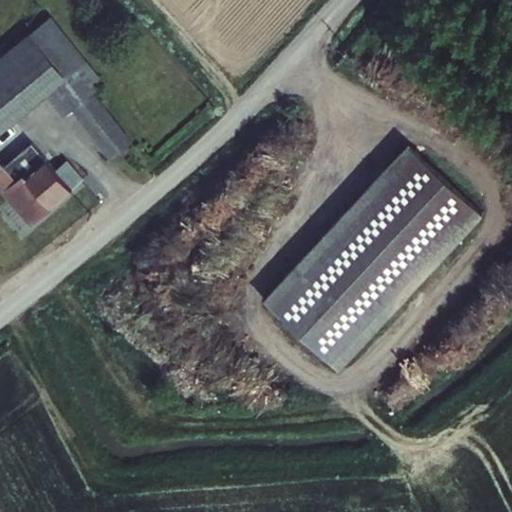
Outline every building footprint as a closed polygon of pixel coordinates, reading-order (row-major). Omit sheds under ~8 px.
[(119,144),(139,125),(104,81),(109,76),(52,3),(0,47),(0,102),(12,116),(50,82),(96,120),(119,144)] [(0,126),(12,116),(0,102),(0,126)] [(12,158),(1,169),(41,212),(93,164),(77,146),(66,157),(41,130),(19,151),(29,163),(22,170),(12,158)] [(481,211),(407,143),(263,298),(337,367),(481,211)] [(0,145),(0,167),(1,169),(12,158),(0,145)]
